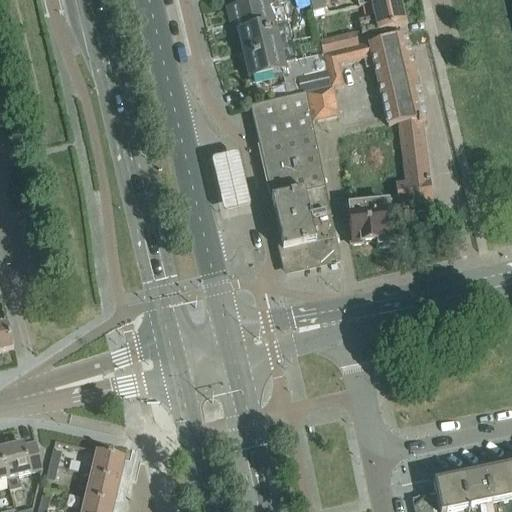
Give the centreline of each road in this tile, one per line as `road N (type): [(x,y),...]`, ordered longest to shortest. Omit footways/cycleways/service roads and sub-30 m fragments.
road 1 (secondary): [(92,0),(176,361)]
road 2 (secondary): [(227,349),(146,0)]
road 3 (residential): [(0,403),(176,361)]
road 4 (residential): [(343,322),(511,282)]
road 5 (secondary): [(264,511),(227,349)]
road 6 (secondary): [(176,361),(209,511)]
road 7 (residential): [(372,456),(511,427)]
road 8 (residential): [(372,456),(343,322)]
